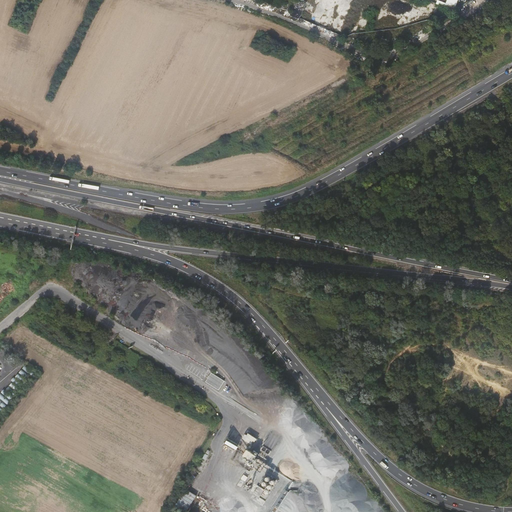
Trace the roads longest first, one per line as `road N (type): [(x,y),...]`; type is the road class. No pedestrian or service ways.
road 1 (motorway): [(511,73),(346,171),(268,204),(182,205),(0,171)]
road 2 (motorway): [(511,282),(0,179)]
road 3 (motorway): [(106,242),(511,287)]
road 4 (motorway): [(106,242),(162,257),(230,294),(326,400)]
road 5 (motorway): [(326,400),(412,482),(472,507),(511,511)]
road 6 (unclassified): [(230,0),(377,59)]
road 7 (unclassified): [(0,327),(50,288),(120,331)]
road 8 (trunk): [(326,400),(331,419),(402,511)]
road 9 (track): [(353,74),(242,136)]
